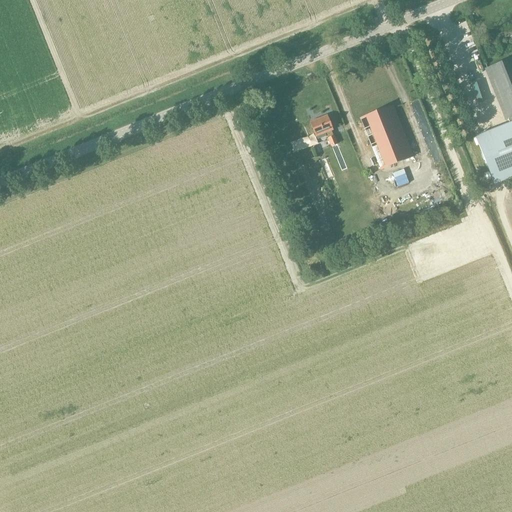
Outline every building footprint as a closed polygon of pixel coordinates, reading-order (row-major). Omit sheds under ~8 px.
[(449,38),(446,33),(451,31),(441,12),(430,17),(442,42),(449,38)] [(511,117),(511,58),(485,69),(505,120),(507,119),(511,117)] [(380,170),(412,157),(392,106),(360,119),(380,170)] [(326,116),(310,123),(315,137),(325,133),(331,147),(336,144),(330,131),(332,130),(326,116)] [(511,117),(507,119),(509,124),(475,137),(494,185),(511,177),(511,117)]
